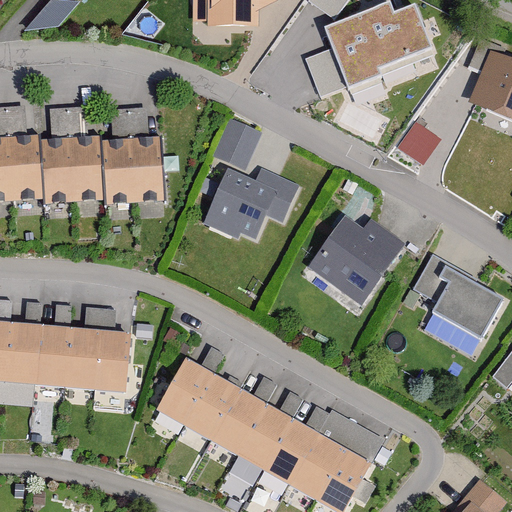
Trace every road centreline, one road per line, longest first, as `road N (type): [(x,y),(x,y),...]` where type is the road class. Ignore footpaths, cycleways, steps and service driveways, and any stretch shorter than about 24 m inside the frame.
road 1 (residential): [(511,253),(386,176),(188,75),(120,56),(0,52)]
road 2 (residential): [(0,266),(93,272),(167,291),(416,428),(432,447),(431,464),(395,511)]
road 3 (residential): [(199,511),(70,471),(0,463)]
